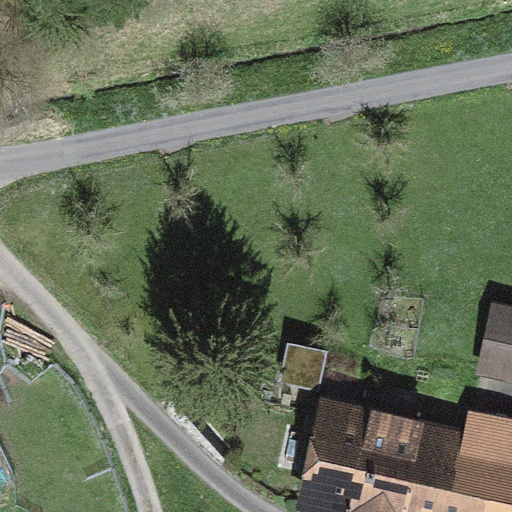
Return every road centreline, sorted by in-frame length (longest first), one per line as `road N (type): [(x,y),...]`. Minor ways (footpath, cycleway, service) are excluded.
road 1 (residential): [(511,68),(0,167)]
road 2 (track): [(143,511),(125,445),(64,344),(0,266)]
road 3 (track): [(247,511),(64,344)]
